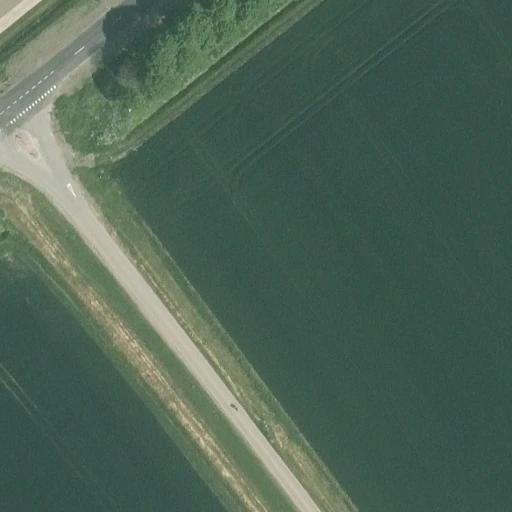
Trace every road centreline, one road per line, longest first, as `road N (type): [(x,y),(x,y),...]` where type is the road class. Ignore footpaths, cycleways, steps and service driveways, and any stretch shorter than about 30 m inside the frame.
road 1 (unclassified): [(308,511),(1,112)]
road 2 (unclassified): [(1,112),(142,0)]
